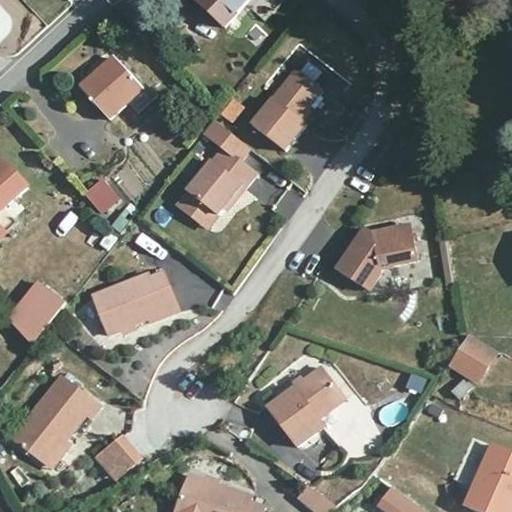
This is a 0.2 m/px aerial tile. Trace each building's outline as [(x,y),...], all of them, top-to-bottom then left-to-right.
[(199,0),(224,26),(251,0),(199,0)] [(114,56),(85,83),(116,116),(146,88),(114,56)] [(289,65),(242,123),(284,155),(304,132),(295,121),(319,91),(289,65)] [(236,124),(247,107),(235,98),(223,115),(236,124)] [(246,157),(208,126),(199,138),(216,153),(183,199),(219,228),(255,183),(238,170),(246,157)] [(0,158),(0,242),(20,225),(5,208),(26,186),(0,158)] [(88,196),(104,215),(122,199),(105,180),(88,196)] [(206,244),(219,228),(183,199),(170,215),(206,244)] [(357,240),(333,274),(363,295),(377,274),(413,269),(407,242),(378,248),(357,240)] [(165,261),(96,281),(110,328),(178,305),(165,261)] [(43,287),(12,327),(33,351),(45,338),(67,307),(43,287)] [(473,336),(453,367),(481,385),(501,354),(473,336)] [(407,390),(423,396),(428,379),(412,373),(407,390)] [(321,374),(269,414),(296,450),(327,429),(321,418),(344,398),(321,374)] [(42,469),(63,446),(82,419),(90,424),(100,413),(52,380),(7,441),(42,469)] [(389,404),(387,421),(407,423),(409,406),(389,404)] [(126,434),(96,458),(118,485),(148,461),(126,434)] [(511,511),(511,452),(494,445),(469,509),(477,511),(511,511)] [(70,453),(63,446),(42,469),(50,476),(70,453)] [(269,498),(195,462),(174,500),(196,511),(277,511),(265,505),(269,498)] [(313,511),(334,511),(338,506),(309,486),(298,501),(313,511)] [(426,511),(395,488),(382,506),(389,511),(426,511)]
